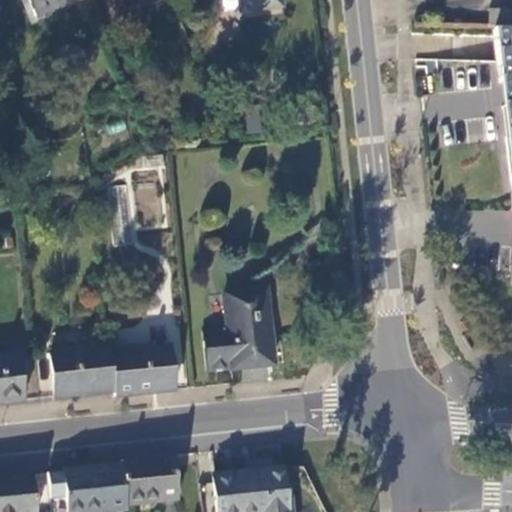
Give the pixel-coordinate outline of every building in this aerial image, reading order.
[(29,0),(37,16),(77,0),(29,0)] [(281,0),(244,0),(246,12),(282,10),(281,0)] [(511,26),(494,26),(500,81),(511,79),(511,81),(511,104),(502,105),(502,106),(511,105),(511,134),(505,135),(511,199),(511,26)] [(163,154),(145,155),(146,168),(165,166),(163,154)] [(134,241),(128,184),(109,184),(116,242),(134,241)] [(268,290),(227,294),(229,327),(205,330),(209,369),(271,364),(274,363),(268,290)] [(115,391),(115,396),(173,391),(169,346),(111,352),(115,391)] [(111,352),(110,347),(50,353),(54,397),(115,391),(111,352)] [(0,358),(0,402),(25,401),(20,356),(0,358)] [(151,459),(122,462),(124,473),(126,505),(179,500),(175,462),(152,465),(151,459)] [(126,505),(124,473),(96,475),(94,469),(64,472),(68,511),(98,511),(127,510),(126,505)] [(288,511),(284,469),(216,476),(219,511),(288,511)] [(0,478),(0,511),(36,511),(32,475),(0,478)]
